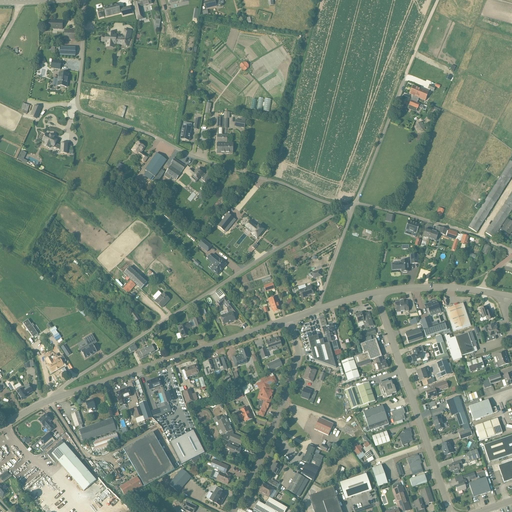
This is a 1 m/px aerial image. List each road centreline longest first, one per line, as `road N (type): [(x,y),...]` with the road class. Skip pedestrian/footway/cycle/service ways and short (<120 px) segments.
road 1 (unclassified): [(344,208),(82,111),(83,0)]
road 2 (unclassified): [(59,395),(75,377),(344,208)]
road 3 (unclassified): [(59,395),(288,319)]
road 4 (unclassified): [(449,511),(377,292)]
road 5 (residential): [(232,511),(296,368),(288,319)]
road 6 (unclassified): [(511,252),(355,202)]
road 7 (unclassified): [(355,202),(405,76)]
